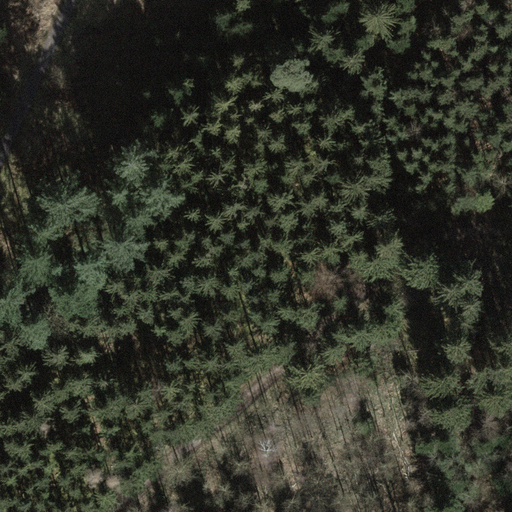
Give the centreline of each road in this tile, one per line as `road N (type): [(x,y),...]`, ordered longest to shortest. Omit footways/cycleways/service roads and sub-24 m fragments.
road 1 (track): [(511,228),(447,227),(391,265),(111,511)]
road 2 (track): [(69,0),(0,162)]
